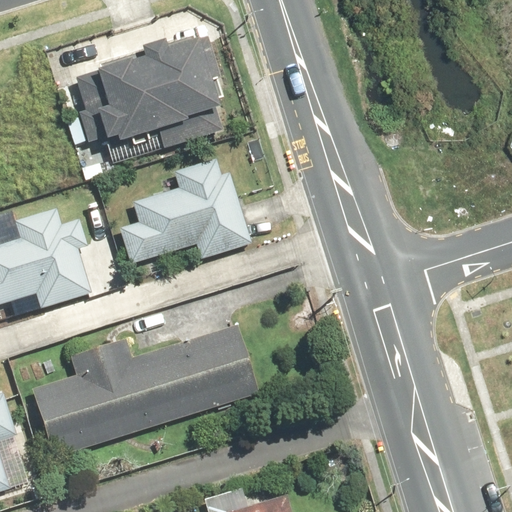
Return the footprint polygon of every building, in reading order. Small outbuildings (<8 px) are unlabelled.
[(200,51),(68,91),(90,164),(155,144),(158,154),(225,134),(200,51)] [(193,265),(245,249),(218,162),(168,177),(172,190),(126,204),(131,222),(112,228),(125,270),(189,250),(193,265)] [(87,296),(60,209),(7,225),(12,239),(0,242),(0,307),(31,298),(35,312),(87,296)] [(23,397),(43,461),(255,396),(236,332),(129,365),(122,344),(64,362),(71,383),(23,397)] [(0,393),(0,491),(5,490),(0,473),(0,441),(14,437),(0,393)] [(243,495),(200,508),(200,511),(285,511),(281,498),(247,508),(243,495)]
